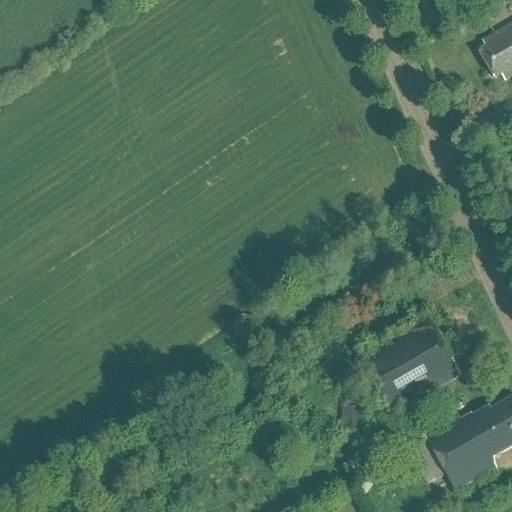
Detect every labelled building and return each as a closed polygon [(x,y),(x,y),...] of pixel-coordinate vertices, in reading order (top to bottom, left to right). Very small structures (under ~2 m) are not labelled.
[(490,0),(474,12),(482,23),(499,12),(491,0),(490,0)] [(485,49),(478,53),(494,81),(501,77),(504,83),(511,78),(511,26),(482,44),(485,49)] [(360,363),(393,419),(461,380),(429,323),(360,363)] [(411,477),(419,472),(422,477),(418,479),(425,491),(428,489),(429,490),(446,479),(456,496),(499,471),(494,463),(511,452),(511,401),(493,413),(491,409),(474,419),(473,417),(461,424),(459,420),(442,430),(441,430),(398,454),(411,477)] [(342,433),(365,435),(366,411),(344,410),(342,433)] [(292,511),(307,501),(301,492),(286,503),(292,511)]
